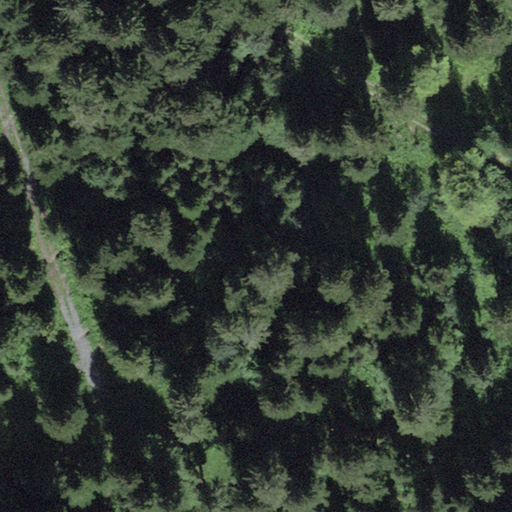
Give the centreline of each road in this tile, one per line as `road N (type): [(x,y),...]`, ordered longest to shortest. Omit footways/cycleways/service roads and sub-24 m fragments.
road 1 (track): [(0,96),(85,349),(111,453),(100,511)]
road 2 (track): [(193,0),(309,50),(481,156),(511,165)]
road 3 (track): [(85,349),(193,430),(210,451),(225,511)]
